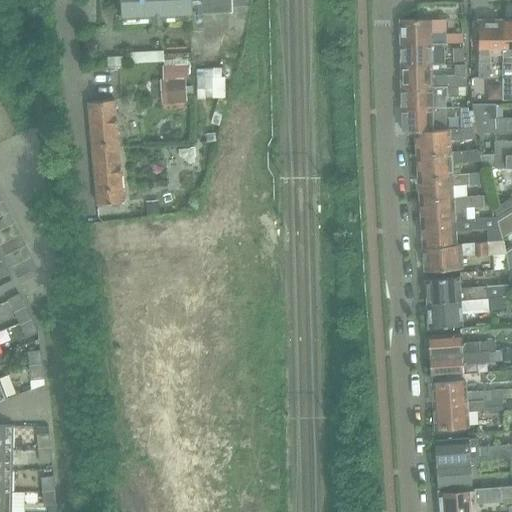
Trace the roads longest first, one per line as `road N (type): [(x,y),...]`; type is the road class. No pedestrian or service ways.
road 1 (residential): [(410,511),(381,0)]
road 2 (unclassified): [(103,427),(56,0)]
